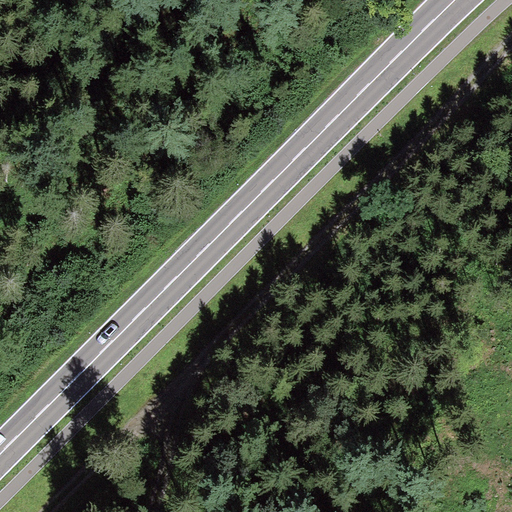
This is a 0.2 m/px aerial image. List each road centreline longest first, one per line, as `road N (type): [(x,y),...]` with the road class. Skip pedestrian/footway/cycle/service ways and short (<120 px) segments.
road 1 (track): [(60,511),(360,196),(511,49)]
road 2 (primary): [(0,453),(449,0)]
road 3 (track): [(175,387),(151,511)]
